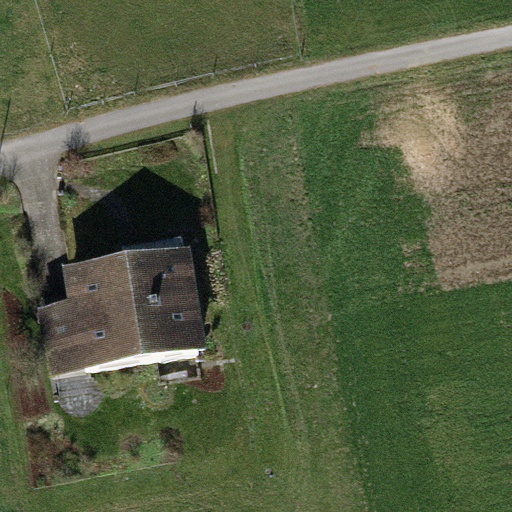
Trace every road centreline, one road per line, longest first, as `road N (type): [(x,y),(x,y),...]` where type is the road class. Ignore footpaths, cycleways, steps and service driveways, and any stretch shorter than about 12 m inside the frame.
road 1 (unclassified): [(202,100),(511,35)]
road 2 (residential): [(0,156),(202,100)]
